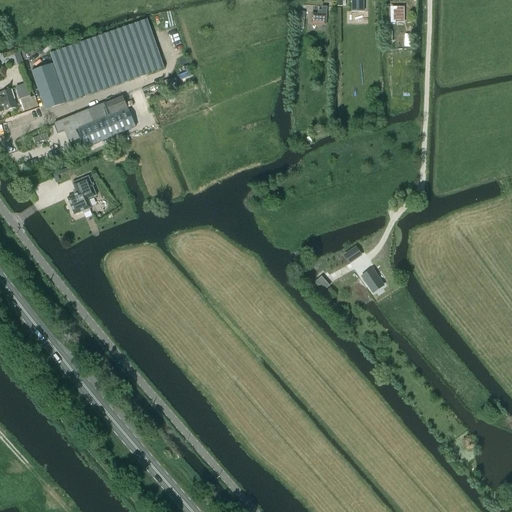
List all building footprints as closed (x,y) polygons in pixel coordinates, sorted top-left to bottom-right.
[(351,0),(351,11),(364,11),(363,0),(351,0)] [(403,23),(403,7),(391,7),(391,23),(403,23)] [(326,14),(317,13),(311,12),(310,23),(326,25),(326,14)] [(54,64),(46,67),(32,72),(45,110),(104,90),(141,78),(165,70),(147,19),(90,40),(76,45),(50,53),(54,64)] [(0,112),(17,107),(11,90),(0,93),(0,112)] [(20,100),(24,111),(38,107),(35,96),(31,98),(30,96),(20,100)] [(73,151),(83,147),(127,129),(120,112),(128,109),(123,97),(106,104),(106,103),(54,124),(58,134),(64,131),(73,151)] [(49,135),(35,141),(37,146),(51,140),(49,135)] [(79,193),(67,198),(74,215),(83,211),(84,214),(90,211),(89,209),(91,208),(88,200),(97,196),(88,177),(72,183),(75,190),(77,189),(79,193)] [(376,249),(369,242),(357,253),(360,257),(363,255),(366,258),(376,249)] [(315,283),(323,293),(330,287),(322,277),(315,283)]
